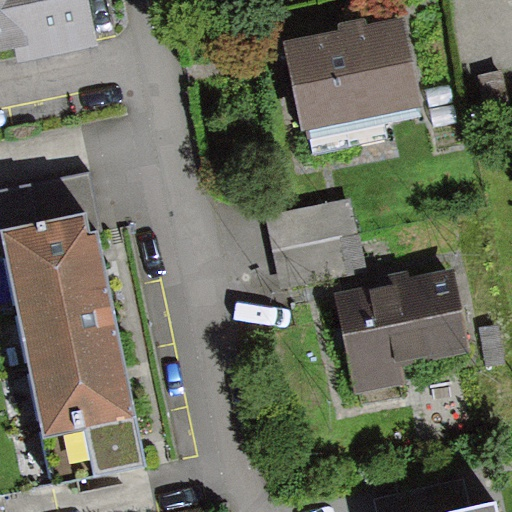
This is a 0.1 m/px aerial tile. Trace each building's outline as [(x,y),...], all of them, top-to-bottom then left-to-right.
[(0,0),(0,77),(100,55),(87,0),(0,0)] [(287,40),(303,123),(418,101),(402,18),(287,40)] [(368,264),(352,198),(267,219),(283,284),(368,264)] [(0,235),(0,246),(51,481),(144,461),(91,216),(0,235)] [(334,299),(355,399),(409,388),(403,362),(467,348),(451,273),(334,299)] [(429,511),(498,511),(495,497),(455,506),(429,511)]
